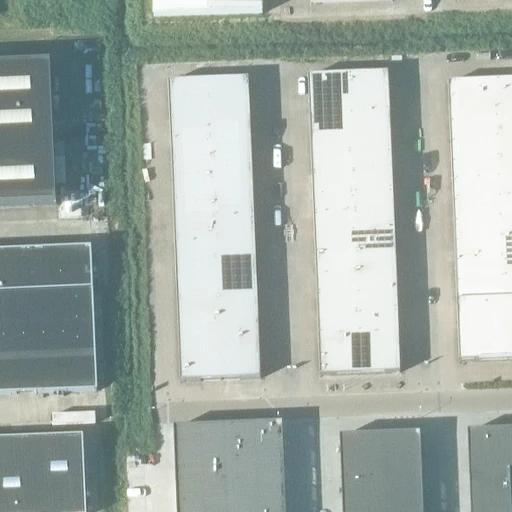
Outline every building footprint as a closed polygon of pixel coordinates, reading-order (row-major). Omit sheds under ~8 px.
[(153,0),(154,19),(262,15),(261,0),(153,0)] [(0,208),(57,206),(51,65),(0,67),(0,208)] [(400,374),(388,75),(308,78),(320,377),(400,374)] [(260,380),(253,201),(248,80),(168,84),(181,383),(260,380)] [(511,81),(448,84),(450,124),(460,363),(511,361),(511,81)] [(0,396),(98,393),(91,249),(0,253),(0,396)] [(286,511),(283,424),(173,429),(176,511),(286,511)] [(511,430),(467,432),(470,511),(511,511),(510,473),(511,472),(511,430)] [(423,511),(421,445),(420,435),(382,436),(378,436),(340,438),(340,448),(342,511),(423,511)] [(86,511),(83,438),(0,441),(0,511),(86,511)]
